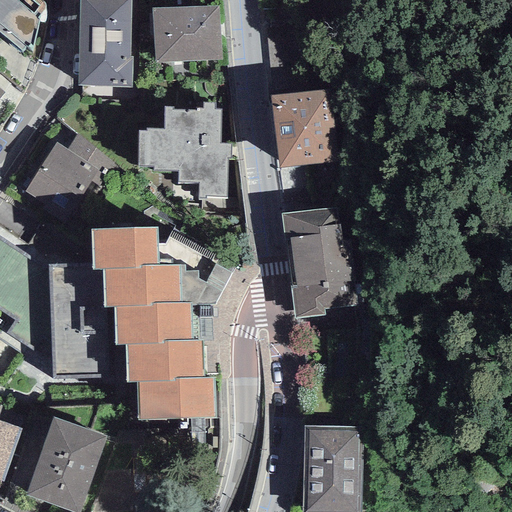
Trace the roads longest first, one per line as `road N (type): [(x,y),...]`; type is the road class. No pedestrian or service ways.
road 1 (residential): [(276,298),(242,0)]
road 2 (residential): [(276,298),(258,302),(243,331),(242,460),(224,511)]
road 3 (residential): [(271,511),(286,402),(276,298)]
road 4 (residential): [(0,156),(39,95),(56,50),(60,0)]
